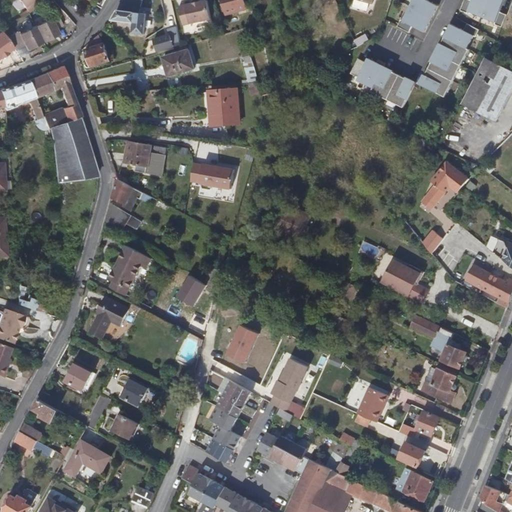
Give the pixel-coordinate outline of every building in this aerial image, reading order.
[(16,0),(27,12),(39,2),(36,0),(16,0)] [(247,10),(244,0),(221,0),(225,16),(247,10)] [(415,0),(404,21),(402,20),(400,24),(413,29),(414,27),(426,33),(439,6),(427,0),(415,0)] [(500,13),(506,0),(504,0),(473,0),(473,1),(469,0),(465,0),(461,11),(468,14),(469,12),(496,23),(495,25),(502,28),(508,16),(500,13)] [(182,26),(210,20),(206,2),(178,8),(182,26)] [(130,9),(121,8),(113,21),(133,24),(132,33),(144,34),(146,15),(130,13),(130,9)] [(48,14),(49,17),(33,26),(42,41),(58,32),(56,28),(62,24),(54,11),(48,14)] [(410,34),(413,29),(400,24),(398,27),(410,34)] [(464,31),(452,25),(444,41),(470,51),(470,50),(468,49),(474,37),(476,38),(480,30),(468,25),(464,31)] [(17,32),(5,38),(13,48),(15,50),(24,45),(26,50),(33,46),(42,41),(33,26),(18,34),(17,32)] [(173,41),(179,39),(176,26),(168,28),(169,32),(152,36),(153,40),(172,35),(173,41)] [(0,32),(0,59),(7,55),(6,53),(13,48),(5,38),(1,32),(0,32)] [(104,44),(97,36),(86,46),(89,49),(87,50),(92,67),(110,61),(105,45),(104,44)] [(174,46),(171,36),(154,40),(157,51),(174,46)] [(368,43),(365,38),(356,42),(358,48),(368,43)] [(470,51),(444,41),(442,45),(444,46),(435,63),(433,63),(426,76),(428,77),(423,86),(446,98),(470,51)] [(15,50),(20,57),(28,53),(26,50),(24,45),(15,50)] [(170,81),(195,73),(188,50),(163,58),(170,81)] [(247,62),(253,60),(250,50),(244,52),(247,62)] [(379,60),(378,63),(369,58),(368,63),(359,59),(352,74),(360,78),(358,80),(374,88),(372,92),(404,108),(415,86),(406,81),(407,79),(394,72),(393,74),(384,70),(387,64),(379,60)] [(511,93),(511,71),(487,59),(464,103),(497,120),(511,94),(511,93)] [(41,116),(46,130),(81,116),(63,66),(27,81),(34,97),(60,87),(67,106),(48,113),(41,116)] [(105,76),(93,80),(95,87),(107,83),(105,76)] [(34,97),(27,81),(0,90),(0,94),(3,106),(4,110),(15,106),(14,105),(28,100),(34,97)] [(212,124),(239,123),(237,90),(210,92),(212,124)] [(48,113),(41,94),(34,97),(41,116),(48,113)] [(41,130),(44,130),(46,130),(41,116),(34,97),(28,100),(35,120),(33,121),(38,129),(41,130)] [(97,178),(78,118),(46,130),(51,143),(56,184),(97,178)] [(150,153),(151,146),(129,141),(124,164),(133,166),(132,169),(144,171),(144,168),(146,169),(145,174),(161,177),(165,156),(150,153)] [(192,160),(190,182),(230,187),(232,164),(192,160)] [(458,194),(469,180),(446,163),(431,182),(435,186),(425,200),(434,207),(450,188),(458,194)] [(132,192),(134,188),(117,180),(112,197),(126,204),(132,192)] [(143,192),(141,199),(151,201),(153,195),(143,192)] [(434,207),(425,200),(422,203),(432,211),(434,207)] [(127,223),(132,213),(110,207),(105,223),(118,231),(122,221),(127,223)] [(288,226),(308,226),(309,210),(289,209),(288,226)] [(421,241),(433,250),(444,236),(432,227),(421,241)] [(151,259),(125,246),(109,279),(113,281),(110,287),(127,296),(142,266),(146,268),(151,259)] [(407,269),(394,262),(383,284),(423,305),(429,292),(416,285),(418,281),(420,282),(424,274),(408,266),(407,269)] [(508,283),(474,266),(466,282),(499,299),(497,304),(508,309),(511,298),(511,280),(509,279),(508,283)] [(192,307),(205,286),(189,277),(177,297),(192,307)] [(357,288),(351,286),(346,298),(353,301),(358,289),(357,288)] [(497,304),(461,286),(460,288),(456,296),(503,321),(508,309),(497,304)] [(17,305),(33,311),(37,300),(29,297),(27,302),(22,300),(22,292),(18,290),(17,305)] [(130,310),(106,298),(97,314),(99,316),(90,333),(102,339),(111,322),(121,327),(130,310)] [(44,315),(48,304),(37,300),(33,311),(44,315)] [(24,317),(3,309),(0,316),(0,339),(12,344),(17,328),(20,329),(22,328),(25,320),(24,317)] [(337,317),(334,323),(344,327),(347,321),(337,317)] [(442,362),(443,362),(442,365),(458,373),(459,369),(460,370),(467,354),(458,351),(460,346),(455,344),(451,341),(454,335),(416,317),(411,330),(436,341),(434,346),(446,352),(442,362)] [(341,333),(344,327),(334,323),(331,328),(341,333)] [(258,334),(239,326),(226,355),(245,364),(258,334)] [(339,338),(341,333),(331,328),(329,333),(339,338)] [(11,347),(0,343),(0,375),(0,376),(7,358),(11,347)] [(3,377),(9,359),(7,358),(0,376),(3,377)] [(308,367),(289,358),(272,393),(274,395),(291,403),(291,401),(308,367)] [(84,392),(93,374),(74,365),(65,383),(84,392)] [(458,373),(442,365),(440,370),(438,370),(438,371),(431,368),(425,383),(431,386),(427,395),(451,405),(455,396),(450,394),(457,378),(456,377),(458,373)] [(96,376),(93,374),(84,392),(87,394),(96,376)] [(140,407),(150,388),(131,379),(122,398),(140,407)] [(231,382),(225,394),(245,405),(252,393),(231,382)] [(431,386),(425,383),(421,392),(427,395),(431,386)] [(320,398),(322,391),(315,388),(312,394),(320,398)] [(358,415),(360,416),(371,421),(378,424),(384,411),(381,410),(383,406),(385,407),(390,398),(369,389),(358,415)] [(238,419),(245,405),(225,394),(217,407),(238,419)] [(286,412),(291,403),(274,395),(270,404),(281,409),(286,412)] [(50,423),(55,415),(57,410),(38,400),(32,409),(40,413),(39,417),(50,423)] [(291,403),(286,412),(293,415),(300,418),(305,407),(291,401),(291,403)] [(210,420),(221,426),(231,432),(238,419),(217,407),(210,420)] [(290,422),(293,415),(286,412),(281,409),(277,416),(290,422)] [(64,420),(66,415),(57,410),(55,415),(64,420)] [(440,418),(424,411),(416,431),(432,438),(440,418)] [(182,414),(177,412),(174,421),(180,423),(182,414)] [(139,425),(120,415),(111,430),(130,441),(139,425)] [(357,422),(368,427),(371,421),(360,416),(357,422)] [(24,424),(20,432),(37,441),(39,442),(43,435),(24,424)] [(412,439),(416,431),(403,425),(399,434),(412,439)] [(242,438),(231,432),(221,426),(214,438),(236,450),(242,438)] [(194,428),(190,438),(198,441),(202,431),(194,428)] [(32,449),(37,441),(20,432),(15,441),(31,450),(32,449)] [(259,450),(272,458),(281,440),(268,433),(259,450)] [(350,447),(355,440),(344,434),(340,441),(350,447)] [(236,450),(214,438),(207,452),(229,463),(236,450)] [(282,438),(281,440),(272,458),(284,465),(295,444),(282,438)] [(32,449),(38,451),(42,444),(39,442),(37,441),(32,449)] [(110,457),(82,441),(65,471),(75,477),(83,463),(101,473),(110,457)] [(425,452),(407,443),(400,459),(418,467),(425,452)] [(308,452),(295,444),(284,465),(297,472),(304,458),(308,452)] [(60,454),(65,457),(69,450),(67,449),(64,447),(60,454)] [(348,464),(351,458),(346,455),(342,461),(348,464)] [(310,511),(324,482),(347,493),(347,494),(352,496),(372,506),(373,505),(388,511),(392,511),(398,501),(335,473),(305,459),(303,463),(308,465),(303,476),(285,511),(310,511)] [(260,463),(252,479),(262,484),(270,468),(260,463)] [(348,467),(341,463),(336,472),(344,476),(348,467)] [(183,480),(189,483),(196,469),(191,466),(183,480)] [(196,469),(189,483),(194,486),(200,474),(201,472),(196,469)] [(433,482),(402,469),(393,489),(424,502),(433,482)] [(188,495),(201,503),(214,481),(200,474),(194,486),(188,495)] [(226,488),(214,481),(201,503),(214,510),(216,506),(226,488)] [(347,493),(324,482),(310,511),(344,511),(352,496),(347,494),(347,493)] [(498,502),(502,492),(488,486),(483,497),(484,502),(499,511),(503,507),(498,502)] [(135,495),(150,503),(154,494),(139,487),(135,495)] [(230,511),(240,495),(226,488),(216,506),(226,511),(230,511)] [(25,503),(27,500),(19,495),(17,499),(13,496),(5,511),(27,511),(31,506),(28,505),(25,503)] [(150,503),(135,495),(133,502),(148,509),(150,503)] [(230,511),(246,511),(252,502),(240,495),(230,511)] [(71,511),(49,499),(41,511),(71,511)] [(263,511),(265,509),(252,502),(246,511),(263,511)] [(420,511),(401,503),(396,511),(420,511)]
